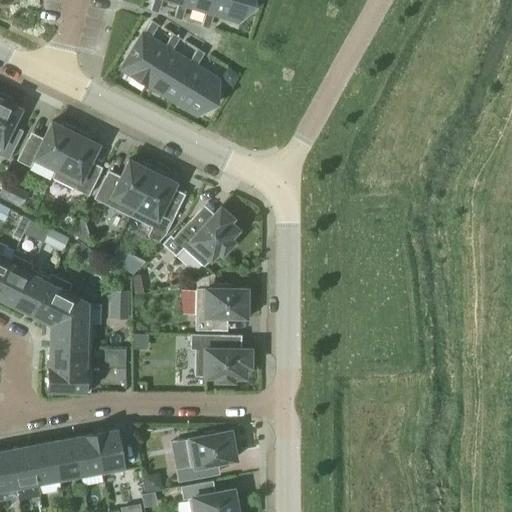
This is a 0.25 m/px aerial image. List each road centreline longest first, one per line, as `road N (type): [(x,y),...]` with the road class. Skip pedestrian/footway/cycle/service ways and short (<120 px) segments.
road 1 (residential): [(19,417),(110,402),(287,404)]
road 2 (residential): [(284,184),(55,78)]
road 3 (residential): [(287,404),(284,184)]
road 4 (residential): [(284,184),(379,0)]
